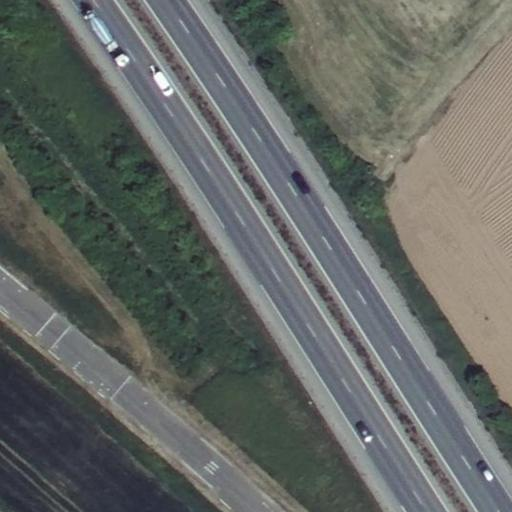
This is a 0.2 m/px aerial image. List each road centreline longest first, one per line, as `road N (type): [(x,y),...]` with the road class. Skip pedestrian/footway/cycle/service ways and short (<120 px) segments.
road 1 (trunk): [(92,0),(428,511)]
road 2 (trunk): [(497,511),(165,0)]
